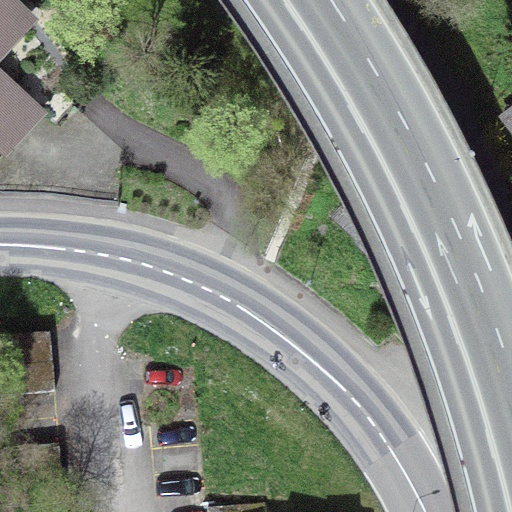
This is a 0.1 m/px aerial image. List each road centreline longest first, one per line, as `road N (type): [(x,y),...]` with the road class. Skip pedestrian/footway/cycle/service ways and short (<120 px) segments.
road 1 (secondary): [(425,511),(377,427),(252,311),(156,267),(50,245),(0,244)]
road 2 (primary): [(509,511),(462,343),(390,177),(333,73)]
